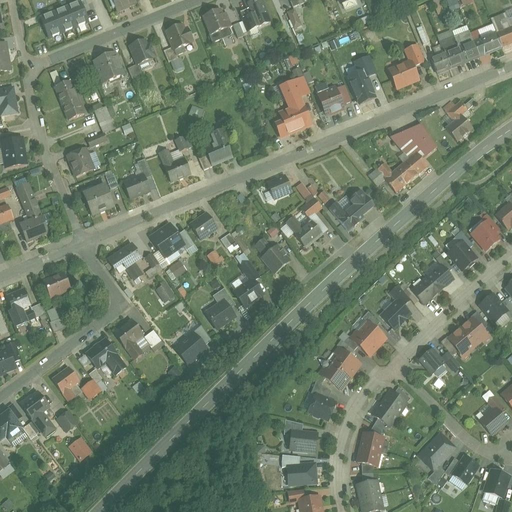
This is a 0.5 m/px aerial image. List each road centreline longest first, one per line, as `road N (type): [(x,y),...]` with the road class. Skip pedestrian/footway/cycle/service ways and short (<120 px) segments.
road 1 (tertiary): [(103,511),(309,305),(508,131)]
road 2 (residential): [(511,65),(83,242)]
road 3 (residential): [(83,242),(120,309),(0,399)]
road 4 (residential): [(198,0),(27,69)]
road 5 (residential): [(83,242),(48,158),(27,69)]
road 6 (residential): [(342,511),(341,451),(351,417),(392,365)]
road 7 (residential): [(392,365),(511,260)]
road 8 (residential): [(392,365),(488,453)]
